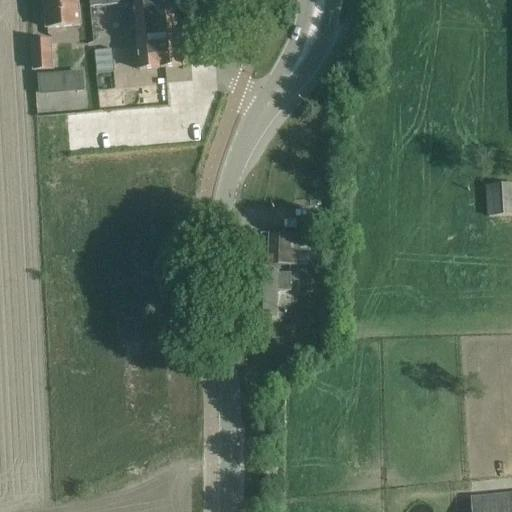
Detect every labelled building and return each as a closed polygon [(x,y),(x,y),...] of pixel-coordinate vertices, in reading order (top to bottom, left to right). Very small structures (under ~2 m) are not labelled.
[(80,27),(77,0),(44,0),(47,30),(80,27)] [(181,67),(177,21),(175,0),(89,0),(90,9),(129,5),(128,0),(134,0),(134,3),(136,26),(139,71),(181,67)] [(53,70),(51,42),(33,44),(35,72),(53,70)] [(100,75),(114,73),(112,53),(98,54),(100,75)] [(40,78),(41,95),(82,91),(81,75),(40,78)] [(50,156),(67,156),(66,128),(50,128),(50,156)] [(511,218),(511,185),(485,187),(487,219),(511,218)] [(290,235),(269,234),(268,266),(289,267),(310,267),(310,235),(290,235)] [(272,274),(252,274),(251,316),(276,317),(276,291),(290,291),(291,275),(272,274)] [(511,511),(511,494),(471,498),(472,511),(511,511)]
